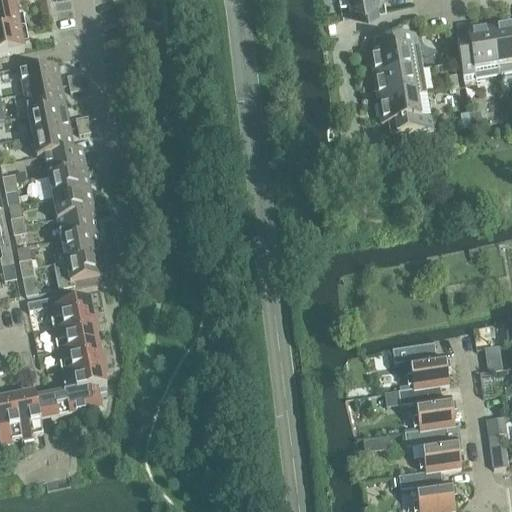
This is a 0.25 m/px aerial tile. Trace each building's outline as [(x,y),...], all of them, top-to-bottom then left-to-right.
[(0,0),(0,13),(16,11),(14,0),(0,0)] [(340,0),(341,2),(343,15),(385,7),(383,0),(340,0)] [(0,35),(26,31),(25,22),(19,23),(16,11),(0,13),(0,35)] [(511,26),(491,30),(500,80),(511,77),(511,26)] [(476,83),(499,80),(500,80),(491,30),(467,34),(468,41),(456,43),(463,85),(476,83)] [(22,40),(28,39),(26,31),(0,35),(0,58),(25,54),(22,40)] [(376,54),(369,55),(373,80),(413,73),(422,71),(416,36),(374,43),(376,54)] [(454,66),(451,51),(433,54),(435,69),(454,66)] [(57,68),(19,75),(24,97),(61,90),(57,68)] [(373,80),(377,104),(417,97),(417,96),(426,94),(422,71),(413,73),(373,80)] [(66,81),(68,88),(81,86),(79,78),(66,81)] [(456,79),(448,80),(450,92),(458,90),(456,79)] [(82,94),(81,86),(68,88),(70,97),(82,94)] [(24,97),(28,118),(65,111),(61,90),(24,97)] [(430,119),(421,120),(417,97),(377,104),(381,128),(389,127),(391,139),(432,132),(430,119)] [(32,140),(70,132),(65,111),(28,118),(32,140)] [(481,126),(479,115),(469,117),(469,121),(470,127),(481,126)] [(469,121),(469,117),(460,118),(462,129),(470,127),(469,121)] [(75,123),(77,131),(89,128),(87,120),(75,123)] [(91,137),(89,128),(77,131),(78,139),(91,137)] [(37,161),(45,160),(44,159),(74,153),(70,132),(32,140),(37,161)] [(82,151),(74,153),(44,159),(45,160),(49,180),(86,173),(82,151)] [(49,180),(53,202),(90,194),(86,173),(49,180)] [(2,181),(3,189),(16,187),(14,179),(2,181)] [(20,208),(16,187),(3,189),(8,211),(20,208)] [(90,194),(53,202),(57,223),(94,215),(90,194)] [(24,229),(23,221),(20,208),(8,211),(12,231),(24,229)] [(57,223),(61,244),(99,236),(94,215),(57,223)] [(26,238),(24,229),(12,231),(13,240),(26,238)] [(6,232),(0,233),(0,255),(11,254),(6,232)] [(61,244),(64,257),(53,260),(55,267),(103,258),(99,236),(61,244)] [(19,251),(27,249),(26,241),(17,243),(19,251)] [(16,253),(19,266),(20,274),(33,272),(31,263),(32,263),(30,250),(16,253)] [(0,255),(0,265),(2,277),(15,275),(11,254),(0,255)] [(107,280),(103,258),(55,267),(55,268),(54,268),(59,294),(77,290),(76,286),(107,280)] [(38,298),(33,272),(20,274),(26,300),(38,298)] [(16,283),(15,275),(2,277),(4,286),(16,283)] [(68,299),(70,307),(78,306),(84,305),(84,304),(82,296),(68,299)] [(55,301),(56,310),(70,307),(68,299),(55,301)] [(55,301),(41,304),(43,312),(46,312),(56,310),(55,301)] [(84,304),(84,305),(78,306),(70,307),(56,310),(46,312),(49,324),(51,323),(53,332),(97,323),(95,314),(92,314),(89,303),(84,304)] [(29,315),(43,312),(41,304),(27,307),(29,315)] [(99,334),(97,323),(53,332),(51,332),(53,345),(55,344),(57,353),(98,345),(96,335),(99,334)] [(507,349),(511,348),(511,323),(503,325),(507,349)] [(103,356),(100,356),(98,345),(57,353),(55,354),(58,366),(60,365),(61,374),(105,365),(103,356)] [(505,369),(501,346),(486,349),(490,372),(505,369)] [(398,395),(398,396),(449,388),(445,359),(436,360),(434,348),(392,354),(394,368),(409,366),(413,393),(398,395)] [(64,387),(66,395),(66,396),(97,390),(97,391),(107,389),(105,377),(108,377),(105,365),(61,374),(59,375),(62,387),(64,387)] [(404,437),(455,430),(451,401),(442,402),(440,390),(449,389),(449,388),(398,396),(400,409),(415,407),(419,435),(404,437)] [(101,411),(97,391),(97,390),(66,396),(66,395),(46,400),(50,421),(101,411)] [(24,398),(23,395),(13,397),(21,442),(21,444),(34,441),(33,439),(43,437),(35,396),(24,398)] [(12,443),(21,442),(13,397),(3,399),(3,402),(0,403),(0,456),(3,455),(1,448),(13,445),(12,443)] [(455,430),(404,437),(406,451),(421,449),(425,476),(461,471),(457,442),(448,443),(446,432),(455,430)] [(489,440),(490,448),(504,446),(503,438),(489,440)] [(389,441),(363,445),(364,457),(390,453),(389,441)] [(33,442),(23,444),(26,456),(35,454),(33,442)] [(507,471),(504,446),(490,448),(494,473),(507,471)] [(454,511),(451,486),(442,487),(440,475),(461,472),(461,471),(425,476),(398,480),(399,481),(400,489),(400,494),(415,492),(418,511),(454,511)] [(390,490),(400,489),(399,481),(389,482),(390,490)]
